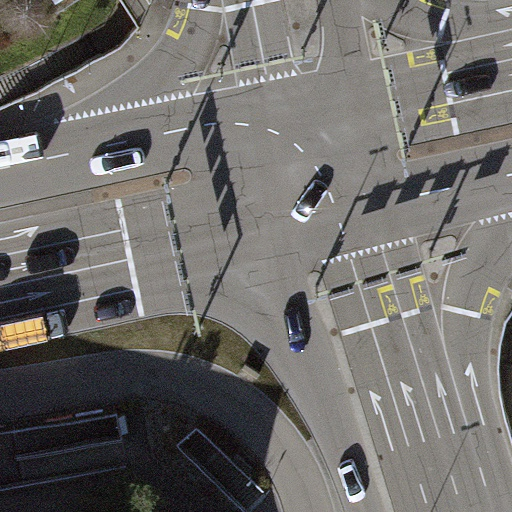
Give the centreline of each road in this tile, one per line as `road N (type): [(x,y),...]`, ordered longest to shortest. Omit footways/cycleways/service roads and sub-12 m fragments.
road 1 (residential): [(0,398),(116,379),(174,381),(232,404),(276,444),(311,511)]
road 2 (secondary): [(289,224),(366,511)]
road 3 (primary): [(0,288),(289,224)]
road 4 (secondary): [(443,432),(375,204)]
road 5 (secondary): [(443,432),(469,310),(499,247),(511,237)]
road 6 (tertiary): [(198,0),(171,59),(108,152)]
road 7 (primary): [(272,120),(108,152)]
road 8 (primary): [(511,74),(357,104)]
road 9 (primary): [(375,204),(511,173)]
road 10 (tertiary): [(253,0),(272,120)]
road 11 (tertiary): [(511,42),(398,0)]
